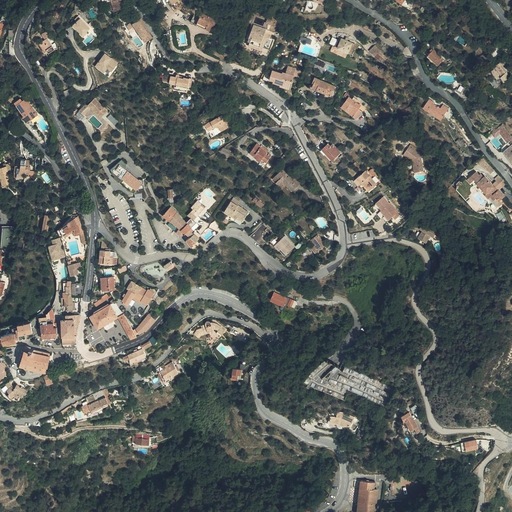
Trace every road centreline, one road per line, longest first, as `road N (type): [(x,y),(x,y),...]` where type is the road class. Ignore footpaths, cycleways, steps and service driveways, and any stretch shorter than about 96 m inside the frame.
road 1 (unclassified): [(477,511),(479,469),(502,443),(492,430),(440,429),(428,418),(415,372),(437,341),(416,303),(431,259),(399,238),(345,246)]
road 2 (residential): [(0,417),(45,414),(142,375),(206,313),(249,323),(275,341)]
road 3 (unclassified): [(345,246),(336,263),(306,274),(228,232),(195,255),(133,259),(95,225)]
road 4 (residential): [(351,0),(411,42),(427,79),(452,100),(511,183)]
road 5 (tertiary): [(95,225),(91,194),(18,53),(40,0)]
road 6 (tertiary): [(275,341),(241,306),(199,293),(139,339),(95,355),(83,348)]
road 7 (tertiary): [(328,511),(343,489),(343,453),(272,415),(257,398),(255,376),(275,341)]
road 8 (residential): [(345,246),(339,212),(293,119),(227,72)]
road 9 (track): [(164,431),(90,427),(44,436),(0,425)]
road 10 (residential): [(0,119),(43,151),(94,230)]
